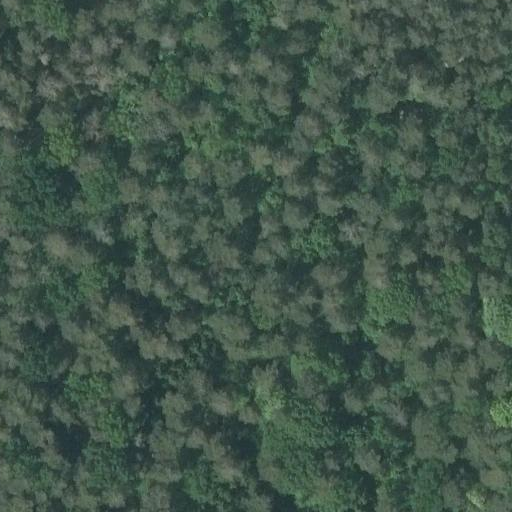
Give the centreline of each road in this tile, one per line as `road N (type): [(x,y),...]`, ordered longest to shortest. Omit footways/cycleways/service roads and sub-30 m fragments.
road 1 (track): [(487,70),(474,206),(511,446)]
road 2 (track): [(384,0),(487,70)]
